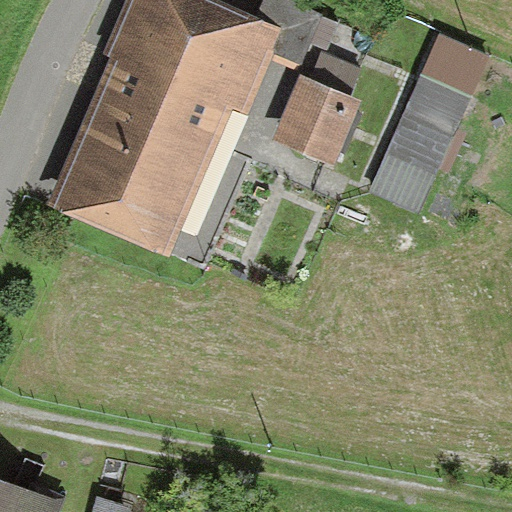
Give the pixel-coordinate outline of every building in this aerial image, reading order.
[(299,30),(229,0),(137,0),(115,51),(132,59),(70,204),(185,253),(245,113),(260,120),(299,30)] [(379,194),(435,217),(502,57),(445,34),(379,194)] [(382,96),(317,71),(289,141),(354,166),(382,96)] [(78,511),(80,508),(0,474),(0,511),(78,511)] [(142,511),(143,508),(108,497),(103,511),(142,511)]
